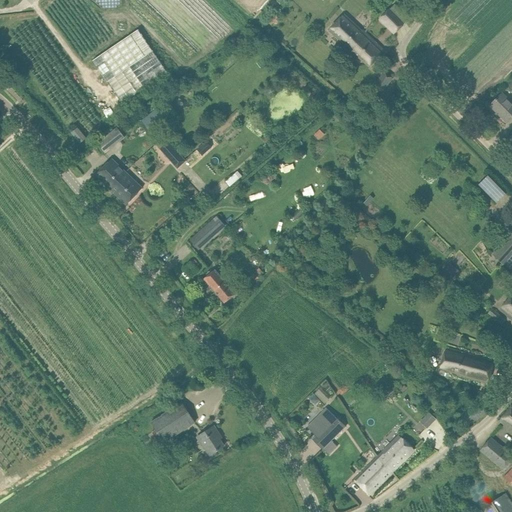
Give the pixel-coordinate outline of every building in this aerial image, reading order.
[(302,25),(315,9),(304,0),(299,0),(288,13),(302,25)] [(389,8),(379,18),(395,33),(404,23),(389,8)] [(350,51),(367,33),(362,29),(361,30),(344,14),(329,30),(341,41),(339,43),(349,52),(350,51)] [(368,19),(374,25),(378,21),(372,15),(368,19)] [(138,29),(93,61),(122,103),(168,72),(138,29)] [(369,67),(384,50),(367,33),(350,51),(369,67)] [(393,78),(384,72),(373,86),(382,93),(393,78)] [(511,103),(502,93),(489,105),(507,123),(511,117),(511,103)] [(164,119),(156,108),(141,120),(149,131),(164,119)] [(80,143),(86,138),(77,128),(71,133),(80,143)] [(117,128),(97,143),(104,153),(124,137),(117,128)] [(164,138),(157,144),(170,159),(178,152),(164,138)] [(207,142),(197,150),(202,156),(212,148),(207,142)] [(112,158),(95,175),(107,186),(110,189),(126,173),(123,169),(112,158)] [(204,164),(200,168),(210,177),(214,173),(204,164)] [(232,186),(244,175),(239,170),(227,181),(232,186)] [(126,173),(110,189),(126,205),(142,188),(126,173)] [(299,207),(292,213),(298,219),(304,212),(299,207)] [(217,216),(189,240),(197,249),(225,225),(217,216)] [(511,253),(511,233),(493,254),(503,264),(511,253)] [(215,269),(204,278),(225,303),(235,294),(215,269)] [(511,294),(499,311),(511,321),(511,294)] [(505,319),(492,308),(489,312),(501,324),(505,319)] [(487,383),(494,361),(446,347),(439,368),(456,373),(456,374),(487,383)] [(441,390),(446,382),(433,374),(428,382),(441,390)] [(483,399),(457,417),(464,428),(490,410),(483,399)] [(194,423),(181,402),(151,422),(164,442),(194,423)] [(511,404),(499,420),(511,431),(511,404)] [(335,416),(326,407),(307,427),(316,436),(312,439),(322,449),(346,426),(336,416),(335,416)] [(428,411),(419,420),(426,427),(436,418),(428,411)] [(198,436),(210,455),(223,446),(216,435),(218,434),(213,426),(198,436)] [(354,479),(369,494),(413,450),(399,435),(354,479)] [(511,454),(490,437),(480,450),(502,468),(511,455),(511,454)] [(511,511),(511,503),(505,493),(478,510),(479,511),(511,511)]
